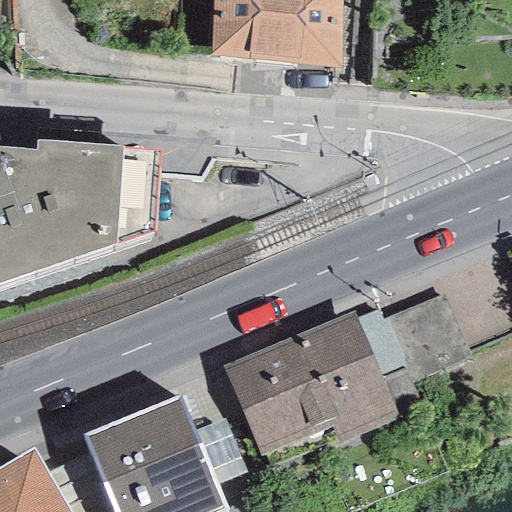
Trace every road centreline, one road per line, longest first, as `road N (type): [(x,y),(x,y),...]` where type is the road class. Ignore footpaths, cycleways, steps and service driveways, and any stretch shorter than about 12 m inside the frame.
road 1 (secondary): [(0,405),(483,206)]
road 2 (tertiary): [(0,101),(400,135),(458,161),(483,206)]
